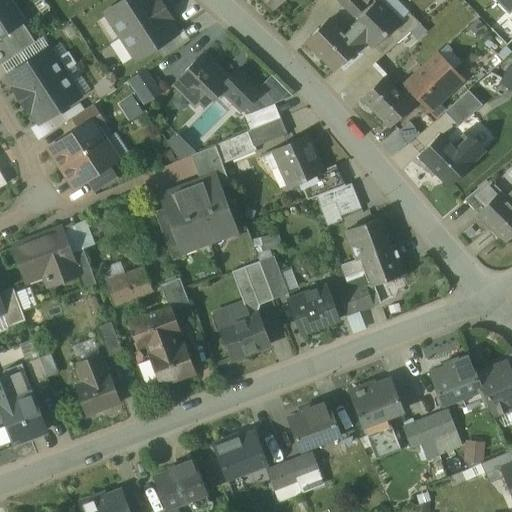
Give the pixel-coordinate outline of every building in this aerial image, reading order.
[(6,0),(0,0),(0,35),(21,22),(6,0)] [(125,0),(105,13),(121,37),(163,9),(157,0),(125,0)] [(265,0),(273,8),(281,0),(265,0)] [(366,6),(360,0),(338,0),(355,17),(366,6)] [(399,21),(378,0),(377,0),(353,25),(354,26),(345,35),(357,48),(366,39),(383,55),(404,36),(394,26),(399,21)] [(511,10),(511,0),(495,0),(509,14),(511,10)] [(163,9),(121,37),(136,60),(176,34),(168,22),(171,21),(163,9)] [(329,20),(307,42),(335,70),(357,48),(345,35),(329,20)] [(25,29),(2,44),(11,58),(34,43),(25,29)] [(31,46),(21,52),(28,63),(38,56),(31,46)] [(28,63),(8,76),(16,88),(13,89),(21,101),(64,73),(49,50),(38,56),(28,63)] [(21,52),(1,65),(8,76),(28,63),(21,52)] [(230,78),(204,52),(177,80),(204,107),(221,91),(241,111),(260,92),(238,69),(230,78)] [(454,73),(437,56),(406,85),(409,87),(400,95),(407,102),(415,94),(430,109),(453,87),(455,89),(460,83),(461,78),(455,72),(454,73)] [(370,66),(348,85),(362,99),(383,78),(370,66)] [(511,66),(509,66),(503,83),(511,86),(511,66)] [(162,93),(146,69),(130,80),(146,104),(162,93)] [(64,73),(21,101),(28,113),(31,111),(39,123),(48,117),(58,110),(79,97),(64,73)] [(400,95),(383,78),(362,99),(390,127),(411,106),(400,95)] [(468,91),(445,112),(458,127),(482,106),(468,91)] [(58,110),(48,117),(56,128),(71,119),(84,110),(79,103),(61,115),(58,110)] [(84,110),(71,119),(77,129),(91,120),(92,121),(100,116),(93,104),(84,110)] [(274,104),(244,116),(250,131),(280,119),(274,104)] [(39,123),(30,128),(37,140),(56,128),(48,117),(39,123)] [(250,131),(215,146),(222,164),(255,151),(254,148),(286,135),(280,119),(250,131)] [(77,129),(52,146),(65,166),(104,140),(92,121),(91,120),(77,129)] [(413,121),(384,142),(393,154),(422,133),(413,121)] [(183,131),(169,138),(180,159),(193,152),(183,131)] [(483,149),(465,131),(463,133),(468,137),(455,150),(469,164),(483,149)] [(306,136),(273,151),(290,187),(299,183),(322,173),(322,171),(306,136)] [(441,136),(421,156),(449,184),(469,164),(455,150),(441,136)] [(104,140),(65,166),(79,186),(86,181),(109,166),(118,160),(104,140)] [(215,146),(190,156),(201,183),(213,178),(218,190),(230,185),(222,164),(215,146)] [(335,165),(322,171),(322,173),(299,183),(307,200),(316,197),(345,186),(335,165)] [(109,166),(86,181),(93,191),(116,176),(109,166)] [(201,183),(188,188),(206,235),(231,225),(218,190),(213,178),(201,183)] [(511,207),(505,200),(487,181),(465,200),(478,214),(505,242),(511,235),(511,207)] [(345,186),(316,197),(320,208),(335,203),(355,195),(351,184),(345,186)] [(188,188),(163,198),(166,207),(180,244),(181,244),(206,235),(188,188)] [(355,195),(335,203),(340,217),(360,209),(355,195)] [(180,244),(166,207),(154,212),(173,261),(182,258),(184,253),(181,244),(180,244)] [(378,220),(346,232),(357,259),(362,257),(388,247),(378,220)] [(60,230),(14,247),(22,266),(20,267),(24,276),(25,276),(27,280),(45,274),(49,286),(77,276),(77,275),(69,253),(60,230)] [(388,247),(362,257),(373,285),(405,273),(394,245),(388,247)] [(82,248),(69,253),(77,275),(77,276),(82,289),(96,284),(82,248)] [(179,277),(159,285),(167,306),(170,305),(176,320),(193,314),(179,277)] [(365,286),(351,290),(359,312),(373,307),(365,286)] [(12,287),(0,292),(0,305),(2,311),(1,312),(7,328),(25,321),(12,287)] [(24,307),(37,305),(33,287),(20,290),(24,307)] [(325,287),(289,301),(302,334),(338,320),(325,287)] [(351,290),(339,295),(347,316),(359,312),(351,290)] [(167,306),(127,321),(137,349),(147,345),(150,354),(148,355),(161,388),(196,375),(183,342),(175,345),(171,335),(180,332),(176,320),(170,305),(167,306)] [(257,315),(220,328),(231,360),(268,346),(257,315)] [(112,321),(99,326),(108,346),(120,341),(112,321)] [(100,354),(77,363),(85,384),(108,375),(100,354)] [(469,356),(444,366),(445,369),(430,375),(442,405),(478,391),(482,389),(476,375),(469,356)] [(39,358),(26,363),(37,393),(50,388),(39,358)] [(511,376),(507,363),(476,375),(482,389),(478,391),(484,406),(489,404),(493,415),(511,407),(511,376)] [(85,384),(75,387),(85,415),(119,403),(109,375),(108,375),(85,384)] [(24,404),(17,406),(6,376),(0,378),(0,407),(2,412),(0,412),(12,444),(46,431),(32,393),(21,397),(24,404)] [(374,383),(350,392),(362,426),(402,411),(390,380),(375,386),(374,383)] [(326,401),(301,411),(302,414),(287,420),(299,450),(339,434),(326,401)] [(448,411),(425,420),(433,438),(455,430),(448,411)] [(425,420),(403,429),(411,447),(433,438),(425,420)] [(239,436),(214,445),(226,479),(266,463),(255,433),(240,438),(239,436)] [(485,462),(485,440),(467,440),(466,461),(485,462)] [(511,450),(480,464),(486,477),(502,470),(505,468),(504,467),(511,464),(511,450)] [(311,454),(289,463),(297,480),(318,473),(311,454)] [(193,460),(168,470),(169,473),(154,478),(166,509),(188,500),(192,511),(208,505),(203,494),(205,493),(193,460)] [(289,463),(267,472),(274,489),(297,480),(289,463)] [(511,464),(504,467),(505,468),(502,470),(511,493),(511,464)] [(105,494),(80,504),(83,511),(129,511),(121,492),(106,498),(105,494)]
